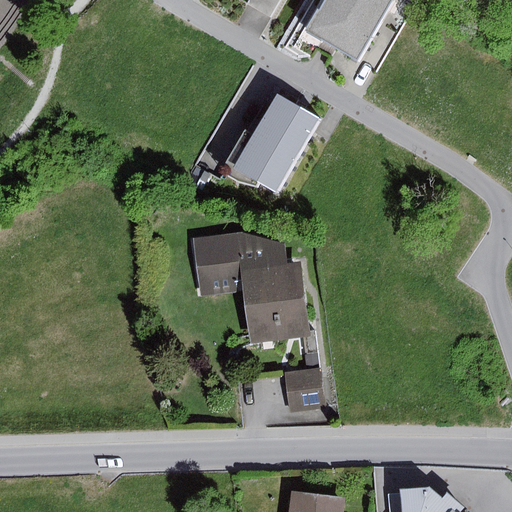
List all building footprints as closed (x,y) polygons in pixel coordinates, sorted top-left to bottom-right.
[(250,0),(248,4),(272,17),(281,0),(250,0)] [(398,0),(322,0),(307,28),(364,61),(398,0)] [(320,119),(277,95),(235,169),(277,193),(320,119)] [(241,232),(193,239),(202,299),(242,293),(250,346),(313,337),(302,261),(288,263),(285,244),(241,232)] [(320,368),(285,373),(290,412),(325,408),(320,368)] [(429,489),(401,491),(401,494),(402,511),(463,511),(466,508),(448,493),(442,499),(429,489)] [(343,511),(346,497),(292,491),(289,511),(343,511)] [(402,511),(401,494),(387,495),(388,511),(402,511)]
